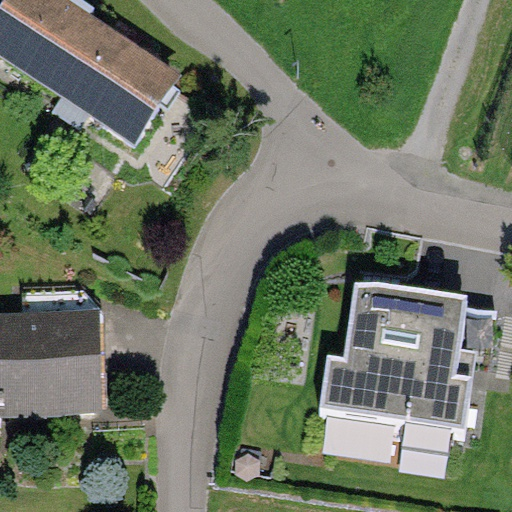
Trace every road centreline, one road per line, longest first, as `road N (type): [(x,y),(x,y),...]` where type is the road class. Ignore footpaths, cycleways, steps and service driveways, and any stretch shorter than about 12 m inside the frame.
road 1 (residential): [(297,178),(237,234),(200,333),(182,511)]
road 2 (residential): [(182,0),(292,113),(297,178)]
road 3 (track): [(481,0),(408,210)]
road 4 (residential): [(511,229),(297,178)]
